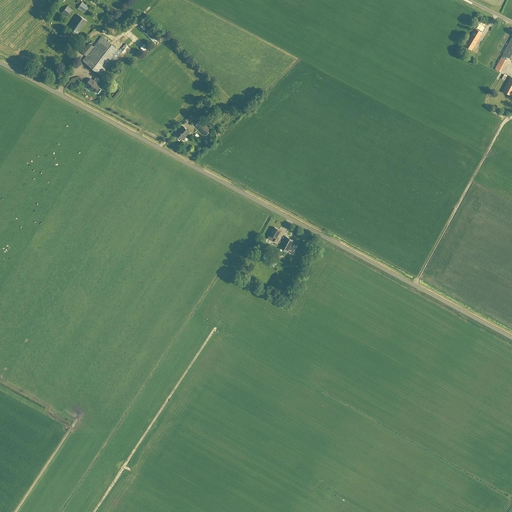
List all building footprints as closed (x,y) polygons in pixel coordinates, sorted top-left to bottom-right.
[(84,13),(88,7),(82,3),(78,9),(84,13)] [(66,17),(73,10),(68,6),(61,13),(66,17)] [(78,34),(86,21),(77,15),(68,28),(78,34)] [(472,50),(482,33),(475,29),(465,46),(472,50)] [(86,57),(82,61),(102,77),(121,52),(101,37),(93,47),(89,44),(82,53),(86,57)] [(511,59),(511,37),(503,55),(511,59)] [(495,69),(500,72),(506,60),(501,58),(495,69)] [(511,78),(510,77),(503,91),(510,95),(511,92),(511,78)] [(99,86),(96,84),(98,81),(98,80),(96,78),(95,79),(93,81),(90,79),(84,86),(88,88),(94,93),(95,92),(97,94),(100,90),(98,88),(99,86)] [(201,121),(196,126),(205,135),(210,130),(201,121)] [(183,127),(175,134),(182,140),(189,133),(183,127)] [(276,238),(280,231),(274,228),(270,236),(274,238),(272,241),(276,243),(278,239),(276,238)] [(288,252),(294,242),(285,237),(279,248),(288,252)]
